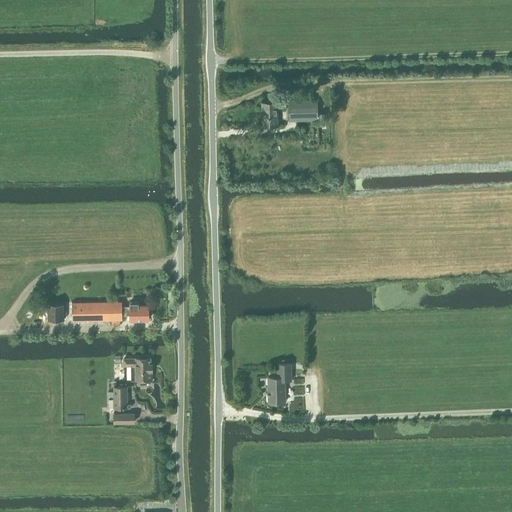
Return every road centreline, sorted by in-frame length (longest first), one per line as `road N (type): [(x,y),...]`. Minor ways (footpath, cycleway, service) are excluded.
road 1 (tertiary): [(218,511),(209,0)]
road 2 (unclassified): [(182,511),(173,0)]
road 3 (track): [(511,411),(305,419),(219,408)]
